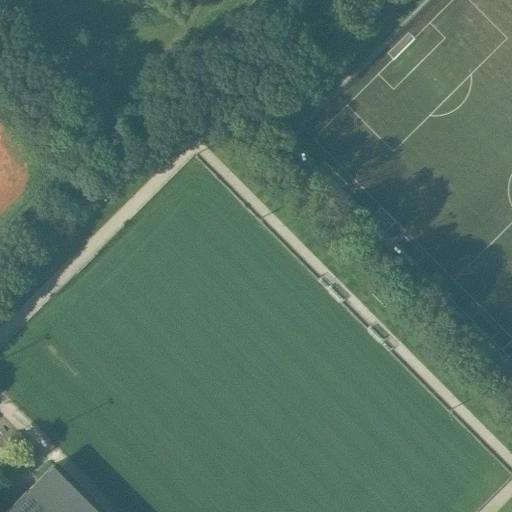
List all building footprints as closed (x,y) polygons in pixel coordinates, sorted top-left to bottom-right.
[(388,229),(386,232),(395,241),(397,238),(388,229)] [(334,288),(331,291),(343,304),(347,300),(334,288)] [(448,289),(445,292),(454,300),(457,298),(448,289)] [(371,325),(368,329),(381,342),(384,338),(371,325)] [(3,511),(100,511),(52,464),(3,511)]
